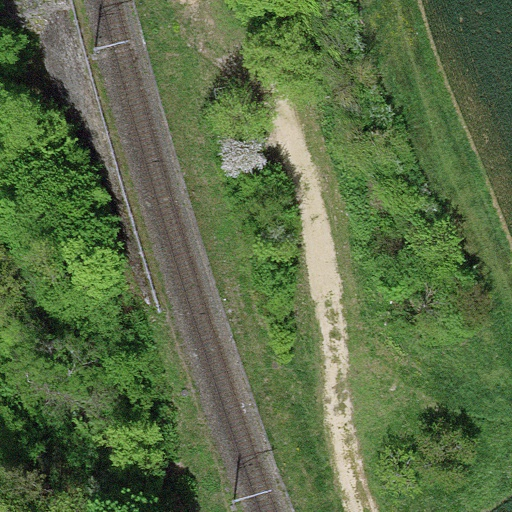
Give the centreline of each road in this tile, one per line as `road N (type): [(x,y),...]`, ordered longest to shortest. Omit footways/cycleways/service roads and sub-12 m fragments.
road 1 (track): [(368,511),(301,144)]
road 2 (track): [(332,298),(511,430)]
